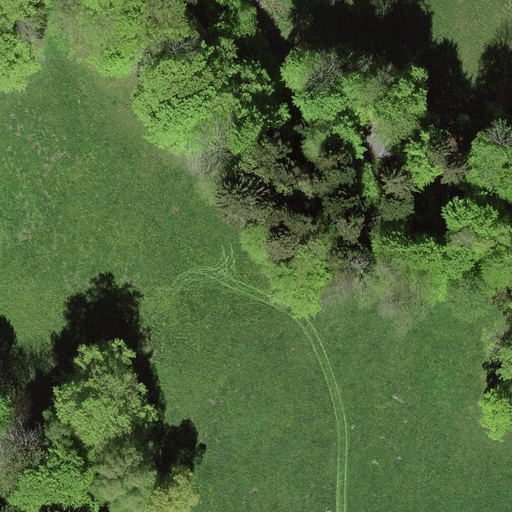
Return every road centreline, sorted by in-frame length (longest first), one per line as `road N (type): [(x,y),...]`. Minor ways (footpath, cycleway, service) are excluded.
road 1 (track): [(511,206),(445,180),(380,141),(255,0)]
road 2 (track): [(342,511),(344,418),(310,327)]
